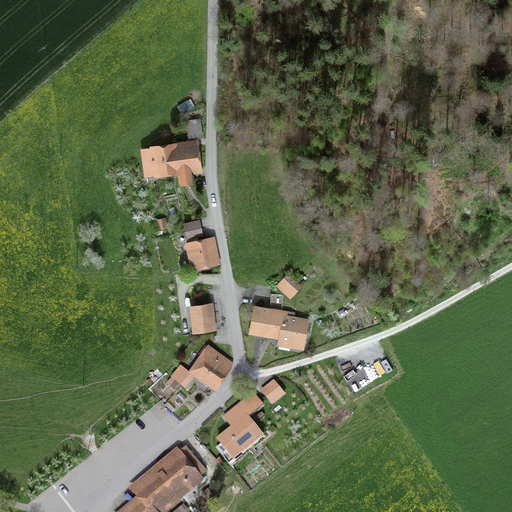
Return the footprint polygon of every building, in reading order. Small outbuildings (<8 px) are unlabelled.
[(197,120),(187,122),(189,138),(199,136),(197,120)] [(135,153),(139,176),(201,167),(198,146),(178,149),(178,147),(135,153)] [(166,229),(164,219),(153,221),(155,231),(166,229)] [(199,221),(184,224),(188,239),(202,235),(199,221)] [(186,243),(191,267),(219,262),(216,252),(209,253),(208,248),(213,247),(211,238),(186,243)] [(293,293),(300,285),(288,274),(281,282),(293,293)] [(193,307),(196,331),(213,329),(210,305),(193,307)] [(304,345),(308,320),(286,316),(287,312),(254,306),(249,333),(279,338),(279,341),(304,345)] [(193,372),(215,387),(231,365),(205,346),(199,355),(203,358),(193,372)] [(185,385),(191,377),(181,369),(168,383),(174,388),(180,381),(185,385)] [(272,403),(284,394),(275,382),(262,391),(272,403)] [(217,439),(232,457),(261,433),(248,417),(263,405),(256,396),(251,400),(248,397),(230,412),(231,415),(228,418),(226,415),(224,417),(232,427),(217,439)] [(153,511),(154,511),(205,470),(186,448),(135,491),(141,497),(153,511)] [(153,511),(141,497),(125,510),(124,509),(121,511),(120,511),(153,511)]
